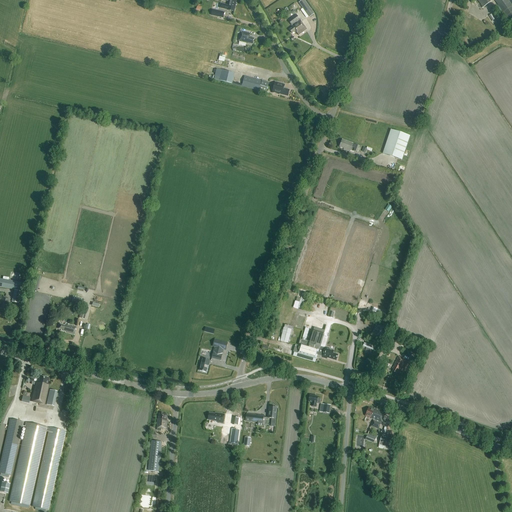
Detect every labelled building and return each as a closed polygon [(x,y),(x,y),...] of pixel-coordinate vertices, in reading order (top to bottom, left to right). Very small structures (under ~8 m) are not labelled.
[(221,4),(220,8),(234,11),(235,3),(235,0),(224,0),(225,0),(225,1),(229,2),(228,5),(221,4)] [(302,0),(299,3),(309,18),(314,14),(304,0),(302,0)] [(511,0),(494,0),(495,0),(498,6),(496,7),(498,10),(500,8),(509,21),(511,18),(511,0)] [(212,10),(211,15),(223,18),(224,12),(218,11),(218,13),(214,12),(215,10),(212,10)] [(298,35),(306,30),(296,15),(288,21),(293,27),(289,30),(292,34),(295,31),(298,35)] [(253,44),(254,39),(249,38),(250,34),(241,32),(239,41),(248,44),(248,43),(253,44)] [(246,55),(234,51),(232,57),(245,60),(246,55)] [(231,84),(232,82),(235,74),(217,69),(214,79),(231,84)] [(266,93),(268,83),(244,76),(242,86),(266,93)] [(284,88),(285,84),(275,82),(272,93),(273,93),(274,93),(277,94),(279,95),(279,94),(288,96),(289,90),(284,88)] [(383,154),(402,160),(410,136),(391,130),(383,154)] [(357,152),(359,146),(352,144),(342,140),(339,147),(345,149),(345,150),(349,152),(351,147),(355,148),(354,151),(357,152)] [(0,278),(0,287),(22,291),(24,283),(0,278)] [(300,302),(299,306),(306,308),(308,298),(306,298),(306,296),(302,295),(300,302)] [(6,307),(8,307),(10,298),(1,296),(0,302),(0,305),(0,307),(6,309),(6,307)] [(70,306),(81,308),(83,300),(72,297),(70,306)] [(381,325),(376,323),(372,334),(377,336),(381,325)] [(74,335),(76,326),(66,324),(65,325),(60,324),(58,329),(61,329),(61,331),(65,332),(74,335)] [(284,328),(281,338),(281,340),(289,342),(292,329),(284,328)] [(396,342),(400,335),(393,332),(389,339),(390,339),(387,345),(391,348),(394,341),(396,342)] [(212,358),(221,360),(222,354),(221,354),(223,348),(226,349),(227,344),(215,341),(213,346),(217,346),(215,352),(213,352),(212,358)] [(365,342),(363,346),(369,349),(367,354),(372,356),(376,347),(365,342)] [(301,344),(298,353),(316,358),(317,355),(322,356),(322,357),(326,359),(327,358),(336,361),(338,354),(333,353),(334,351),(329,349),(330,348),(325,347),(324,348),(319,346),(318,349),(301,344)] [(396,360),(397,360),(392,369),(393,369),(392,371),(397,374),(397,372),(400,374),(402,371),(403,368),(407,370),(411,363),(398,356),(396,360)] [(209,365),(210,361),(203,359),(200,371),(206,372),(208,365),(209,365)] [(45,404),(49,384),(48,384),(49,378),(38,375),(36,383),(33,382),(34,379),(30,378),(30,381),(32,381),(31,384),(34,385),(30,401),(45,404)] [(46,405),(54,406),(57,391),(50,390),(46,405)] [(316,407),(317,403),(320,404),(321,398),(318,397),(310,395),(308,402),(312,403),(312,407),(316,407)] [(275,423),(277,408),(269,407),(268,418),(271,418),(271,423),(275,423)] [(378,430),(381,422),(386,412),(375,408),(374,409),(369,408),(366,415),(370,417),(370,418),(373,420),(370,426),(378,430)] [(156,428),(157,428),(157,430),(158,431),(160,431),(161,430),(161,428),(167,429),(168,421),(167,421),(167,414),(164,414),(163,414),(163,413),(162,413),(161,413),(160,413),(160,414),(159,414),(159,419),(157,419),(156,428)] [(223,423),(225,414),(215,413),(215,414),(209,413),(208,420),(214,421),(213,422),(223,423)] [(262,426),(264,416),(246,414),(245,421),(258,422),(257,425),(262,426)] [(0,463),(0,473),(11,476),(23,422),(10,419),(0,463)] [(9,502),(30,506),(47,427),(26,423),(9,502)] [(32,507),(49,510),(66,431),(49,428),(32,507)] [(232,429),(230,443),(237,444),(239,430),(232,429)] [(374,443),(376,437),(368,434),(366,439),(374,443)] [(395,439),(382,436),(379,447),(393,450),(395,439)] [(151,441),(148,471),(159,472),(162,442),(151,441)] [(0,491),(8,493),(10,484),(2,482),(0,490),(0,491)]
